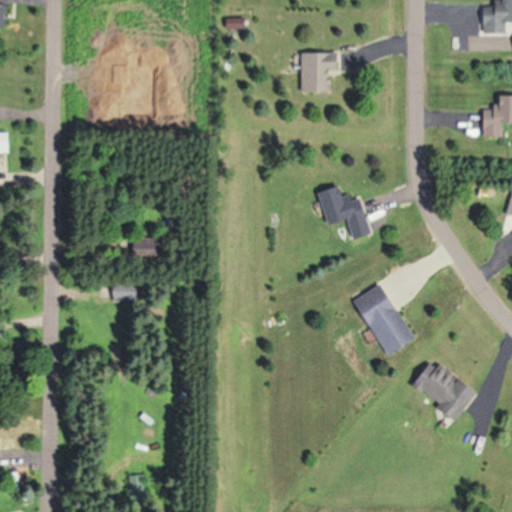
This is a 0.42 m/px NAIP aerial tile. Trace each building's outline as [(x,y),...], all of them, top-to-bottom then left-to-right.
[(511,0),(505,0),(505,4),(485,4),(485,34),(510,34),(510,24),(511,23),(511,0)] [(0,11),(0,25),(9,26),(9,4),(0,4),(0,10),(0,11)] [(304,53),(304,91),(335,91),(335,70),(341,70),(341,53),(304,53)] [(511,95),(499,96),(499,124),(511,123),(511,95)] [(0,153),(13,153),(13,133),(0,133),(0,153)] [(368,206),(349,210),(344,186),(322,191),(330,225),(350,221),(354,239),(374,235),(368,206)] [(391,357),(419,341),(386,283),(358,298),(391,357)] [(414,386),(461,418),(481,390),(434,358),(414,386)]
